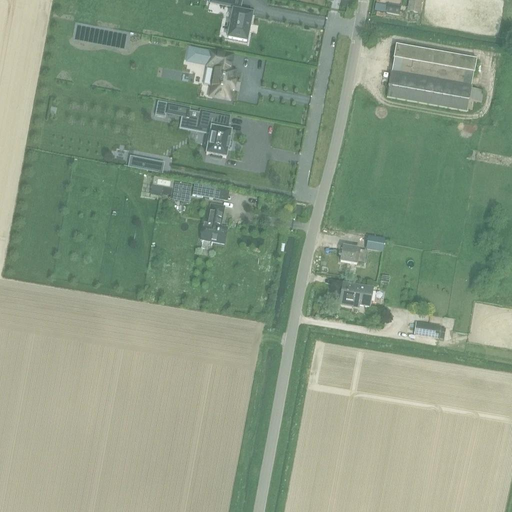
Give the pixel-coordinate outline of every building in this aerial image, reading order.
[(209,0),(209,5),(233,9),(227,40),(248,44),(253,14),(240,12),(242,0),(209,0)] [(419,15),(421,0),(409,0),(407,13),(419,15)] [(386,14),(399,17),(401,8),(388,5),(386,14)] [(189,48),(186,64),(205,68),(213,70),(208,98),(231,103),(233,93),(234,93),(237,81),(235,80),(237,70),(232,69),(234,56),(208,51),(208,52),(189,48)] [(395,48),(386,98),(467,113),(469,103),(482,105),(484,93),(471,90),(476,62),(395,48)] [(192,109),(177,106),(175,116),(191,119),(192,109)] [(230,116),(206,111),(203,127),(211,129),(209,137),(207,137),(205,145),(208,145),(206,155),(210,155),(210,158),(222,160),(222,158),(226,158),(231,131),(227,131),(230,116)] [(130,157),(128,168),(162,175),(165,164),(130,157)] [(171,197),(170,201),(178,202),(189,205),(191,195),(192,187),(174,183),(172,190),(171,197)] [(152,185),(151,192),(162,194),(164,188),(164,187),(161,187),(152,185)] [(214,189),(212,200),(224,202),(226,191),(214,189)] [(224,209),(211,206),(207,226),(204,225),(201,241),(224,245),(227,229),(220,228),(224,209)] [(366,250),(382,253),(383,253),(385,241),(368,238),(366,250)] [(364,264),(366,252),(343,248),(340,263),(357,266),(357,263),(364,264)] [(339,303),(338,307),(359,310),(360,307),(370,309),(373,289),(342,284),(339,303)] [(414,336),(426,338),(439,340),(444,341),(446,330),(441,329),(441,327),(417,323),(414,336)]
